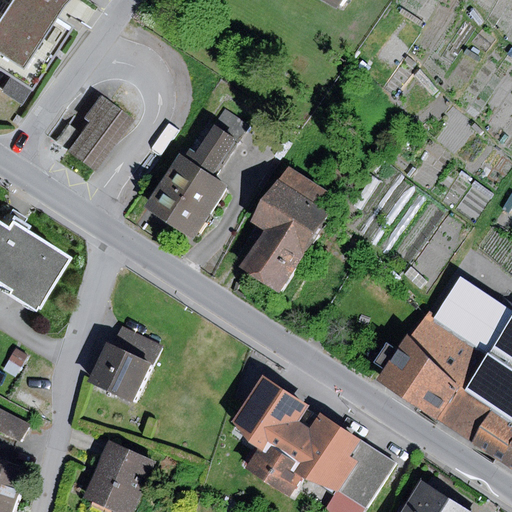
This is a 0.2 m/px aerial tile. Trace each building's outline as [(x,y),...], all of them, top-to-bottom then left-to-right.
[(53,0),(0,0),(0,78),(18,91),(60,28),(43,16),(53,0)] [(321,0),(341,12),(347,0),(321,0)] [(131,119),(95,94),(79,116),(84,120),(63,149),(94,171),(131,119)] [(226,109),(214,126),(236,140),(240,144),(252,127),(226,109)] [(64,123),(52,139),(62,146),(74,130),(64,123)] [(214,126),(210,124),(187,159),(177,153),(143,206),(195,239),(229,185),(214,175),(236,140),(214,126)] [(262,230),(302,256),(329,214),(318,207),(327,192),(285,166),(250,222),(262,230)] [(0,218),(0,288),(23,304),(57,253),(18,227),(22,221),(13,215),(5,210),(0,218)] [(302,256),(262,230),(239,267),(279,292),(302,256)] [(436,316),(428,311),(410,338),(460,387),(440,422),(511,472),(511,310),(459,276),(436,316)] [(121,326),(111,345),(154,366),(163,347),(121,326)] [(460,387),(410,338),(407,335),(378,381),(440,422),(460,387)] [(154,366),(111,345),(93,383),(135,404),(154,366)] [(16,349),(3,370),(15,377),(28,357),(16,349)] [(308,406),(261,376),(231,421),(247,442),(258,449),(265,453),(270,445),(283,452),(301,425),(297,422),(308,406)] [(30,424),(0,408),(0,432),(20,443),(30,424)] [(309,429),(301,425),(283,452),(299,462),(293,472),(302,477),(307,480),(338,490),(356,461),(350,456),(360,440),(318,413),(309,429)] [(129,511),(153,460),(108,441),(83,498),(113,511),(129,511)] [(356,461),(338,490),(369,509),(396,463),(366,444),(356,461)] [(265,453),(258,449),(245,469),(290,497),(302,477),(293,472),(299,462),(283,452),(270,445),(265,453)] [(13,511),(26,472),(0,463),(0,511),(13,511)] [(470,511),(422,482),(403,511),(470,511)]
